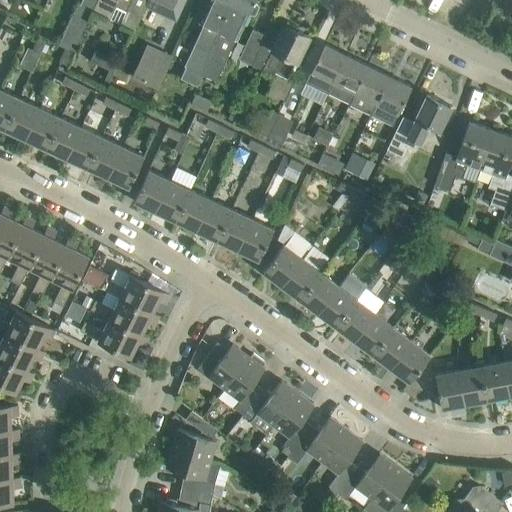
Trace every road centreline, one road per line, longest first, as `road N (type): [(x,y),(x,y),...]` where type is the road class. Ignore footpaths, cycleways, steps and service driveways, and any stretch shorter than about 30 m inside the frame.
road 1 (residential): [(511,441),(479,445),(430,436),(211,285)]
road 2 (residential): [(211,285),(0,165)]
road 3 (residential): [(150,413),(65,378),(48,412),(50,477)]
road 4 (residential): [(511,69),(370,0)]
road 5 (residential): [(150,413),(211,285)]
